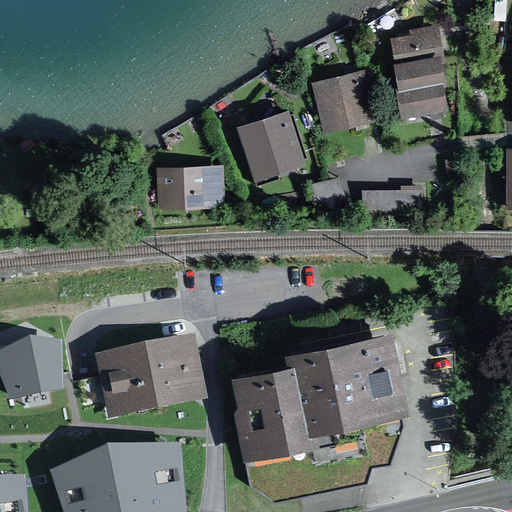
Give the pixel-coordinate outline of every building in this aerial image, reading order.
[(443,105),(439,83),(441,82),(436,59),(439,59),(434,34),(397,41),(402,65),(399,66),(403,88),(401,89),(405,112),(443,105)] [(320,88),(329,125),(367,115),(362,92),(372,89),(368,76),(320,88)] [(280,178),(276,167),(308,157),(293,112),(244,128),(258,171),(253,173),(257,185),(280,178)] [(160,192),(161,201),(198,200),(194,172),(166,174),(166,192),(160,192)] [(218,199),(217,172),(194,172),(198,200),(218,199)] [(405,209),(423,209),(423,193),(364,192),(364,218),(405,218),(405,209)] [(252,285),(257,313),(285,309),(280,280),(252,285)] [(214,289),(219,317),(247,312),(242,284),(214,289)] [(368,457),(386,453),(397,419),(384,353),(367,356),(365,344),(321,353),(317,360),(318,367),(242,383),(246,405),(242,411),(257,480),(276,493),(362,475),(368,457)] [(31,346),(1,358),(12,397),(59,387),(55,347),(31,346)] [(116,393),(119,408),(194,393),(189,373),(188,374),(184,351),(185,350),(185,349),(109,364),(110,365),(111,365),(117,393),(116,393)] [(81,477),(59,471),(70,511),(181,511),(172,449),(131,467),(110,461),(81,477)] [(0,511),(21,511),(17,480),(0,487),(0,511)]
